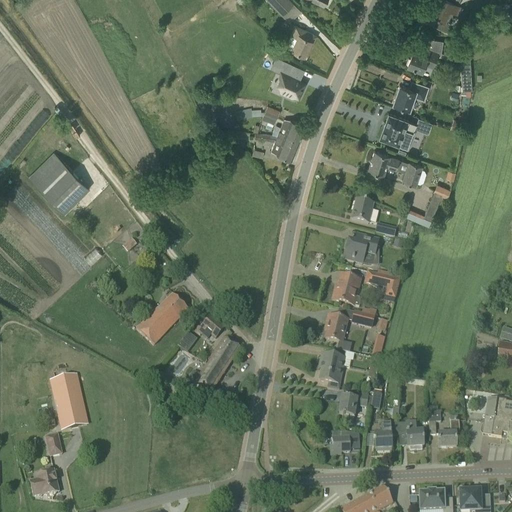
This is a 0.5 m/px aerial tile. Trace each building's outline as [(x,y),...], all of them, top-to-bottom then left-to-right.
[(266,0),(289,23),(301,12),(289,0),(266,0)] [(431,2),(425,15),(433,18),(434,16),(438,18),(443,20),(447,22),(449,17),(452,11),(458,14),(461,7),(457,5),(458,3),(459,0),(435,0),(434,4),(431,2)] [(511,1),(494,8),(499,20),(511,14),(511,1)] [(284,46),(295,51),(304,56),(311,40),(313,35),(294,26),(284,46)] [(463,47),(445,44),(443,55),(461,58),(463,47)] [(437,53),(431,50),(422,47),(419,53),(413,51),(407,66),(421,71),(424,64),(432,67),(437,53)] [(460,85),(457,85),(457,91),(462,91),(466,91),(472,90),(470,63),(461,63),(462,87),(460,87),(460,85)] [(283,69),(280,74),(284,76),(281,82),(285,85),(281,92),(280,93),(292,98),(293,97),(292,97),(293,95),(298,97),(304,84),(287,76),(289,72),(283,69)] [(399,84),(392,104),(409,110),(414,96),(423,100),(427,87),(412,82),(409,88),(399,84)] [(267,106),(264,112),(263,115),(261,119),(268,122),(265,127),(270,130),(273,124),(279,111),(267,106)] [(252,116),(263,115),(264,112),(261,112),(261,110),(251,110),(251,108),(235,111),(237,120),(253,117),(252,116)] [(406,120),(388,113),(379,136),(383,138),(382,140),(393,145),(394,142),(398,143),(403,130),(413,133),(414,129),(428,134),(432,123),(418,118),(416,124),(406,120)] [(278,131),(277,135),(298,143),(305,126),(290,120),(289,122),(283,120),(279,131),(278,131)] [(255,133),(254,139),(261,140),(270,141),(270,142),(273,142),(270,151),(276,154),(282,156),(291,160),(298,143),(277,135),(276,136),(255,133)] [(421,169),(422,166),(409,162),(408,163),(389,157),(389,155),(374,150),(368,169),(383,175),(385,167),(405,173),(402,181),(415,186),(416,182),(419,184),(422,182),(425,174),(423,170),(421,169)] [(53,153),(29,177),(64,213),(89,188),(53,153)] [(435,217),(432,216),(441,194),(434,191),(423,217),(433,222),(435,217)] [(373,205),(356,201),(351,221),(368,225),(373,205)] [(375,234),(394,239),(396,230),(377,225),(375,234)] [(354,243),(347,241),(342,261),(362,266),(365,255),(375,257),(379,241),(362,237),(356,236),(354,243)] [(120,248),(126,254),(135,247),(130,240),(120,248)] [(383,301),(393,304),(394,300),(395,300),(400,281),(377,275),(367,272),(364,283),(386,289),(384,297),(383,301)] [(332,301),(354,307),(359,308),(360,303),(359,299),(356,298),(360,282),(341,277),(337,291),(335,290),(332,301)] [(165,303),(136,330),(153,347),(178,321),(180,322),(189,312),(172,296),(165,303)] [(361,314),(354,312),(351,325),(372,330),(375,319),(361,315),(361,314)] [(198,332),(202,336),(206,340),(210,335),(215,340),(224,329),(211,317),(198,332)] [(328,327),(325,340),(334,342),(338,343),(342,344),(342,343),(347,322),(338,319),(328,317),(326,326),(328,327)] [(378,330),(385,332),(387,322),(380,321),(378,330)] [(511,342),(511,330),(503,328),(500,339),(511,343),(511,342)] [(372,355),(381,357),(385,339),(376,337),(372,355)] [(218,347),(210,359),(227,369),(231,364),(238,353),(240,349),(223,338),(218,347)] [(336,351),(348,352),(349,345),(337,344),(336,351)] [(498,361),(511,362),(511,347),(511,345),(500,344),(498,361)] [(345,359),(322,355),(319,366),(322,366),(319,382),(328,384),(327,389),(338,392),(339,386),(343,368),(349,369),(350,362),(344,360),(345,359)] [(477,357),(476,369),(483,370),(484,358),(477,357)] [(194,384),(194,385),(202,390),(210,395),(212,392),(227,369),(210,359),(207,365),(205,364),(204,366),(205,367),(199,377),(194,384)] [(161,374),(154,384),(174,399),(182,389),(161,374)] [(75,376),(51,381),(62,432),(87,426),(75,376)] [(425,381),(408,378),(405,377),(404,384),(403,384),(401,408),(406,408),(408,384),(424,387),(425,381)] [(370,410),(379,411),(381,397),(382,392),(374,391),(373,394),(372,398),(370,409),(370,410)] [(344,421),(353,423),(355,407),(367,409),(367,408),(370,409),(372,398),(368,398),(368,397),(357,395),(356,401),(351,400),(342,398),(338,416),(342,417),(344,418),(344,421)] [(491,436),(491,438),(502,439),(507,439),(508,438),(508,436),(511,436),(511,403),(506,403),(506,402),(497,400),(488,399),(483,430),(486,431),(489,435),(491,436)] [(440,413),(429,414),(429,417),(428,417),(429,437),(436,437),(436,424),(440,424),(440,413)] [(456,448),(455,436),(456,436),(456,435),(460,435),(459,423),(458,423),(457,417),(449,417),(450,420),(450,423),(450,435),(438,436),(438,439),(439,449),(456,448)] [(398,437),(406,436),(407,449),(409,449),(409,451),(422,450),(422,448),(423,448),(423,441),(423,439),(422,439),(422,432),(415,433),(414,424),(398,425),(398,437)] [(390,437),(398,437),(398,425),(381,426),(382,435),(374,435),(375,442),(374,442),(374,444),(375,444),(375,453),(391,452),(390,437)] [(342,439),(332,440),(333,454),(349,453),(349,451),(359,451),(359,436),(342,433),(342,439)] [(57,436),(45,438),(50,458),(61,455),(57,436)] [(33,498),(40,496),(41,497),(49,496),(51,497),(53,497),(55,496),(56,494),(58,493),(53,471),(36,475),(37,481),(29,483),(33,498)] [(361,499),(368,511),(378,511),(392,505),(383,487),(361,499)] [(419,494),(419,511),(430,511),(443,511),(451,511),(451,501),(443,501),(443,493),(435,494),(435,492),(427,493),(427,494),(419,494)] [(479,492),(459,493),(459,500),(459,506),(460,506),(460,511),(489,511),(488,497),(479,498),(479,492)] [(340,511),(339,511),(368,511),(361,499),(340,511)]
